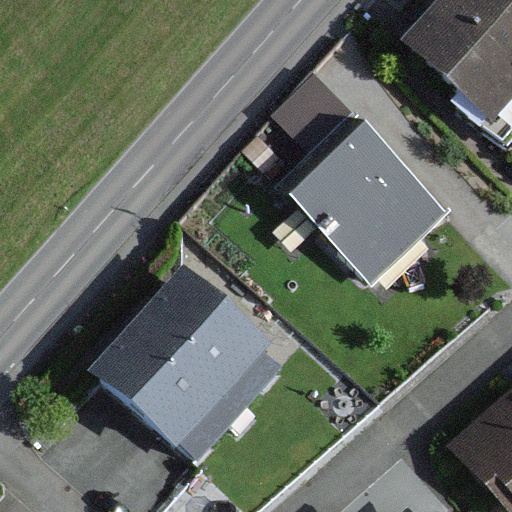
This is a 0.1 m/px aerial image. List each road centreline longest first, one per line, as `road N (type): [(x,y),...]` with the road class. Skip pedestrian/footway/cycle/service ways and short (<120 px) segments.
road 1 (residential): [(511,339),(307,511),(58,511),(0,456)]
road 2 (tertiary): [(302,0),(0,338)]
